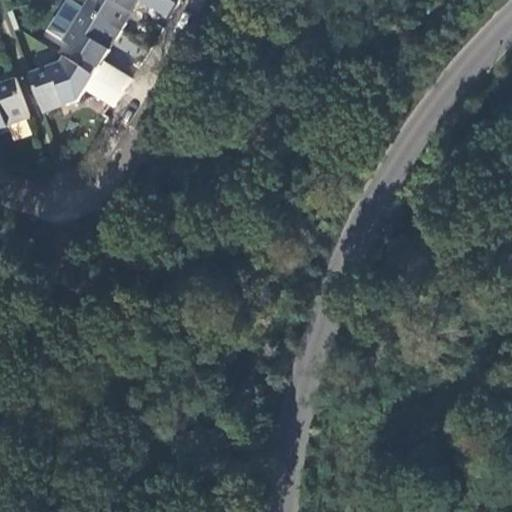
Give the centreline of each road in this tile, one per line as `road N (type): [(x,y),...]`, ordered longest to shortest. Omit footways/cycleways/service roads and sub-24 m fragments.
road 1 (residential): [(511,23),(435,111),(344,267),(306,377),(283,511)]
road 2 (residential): [(219,0),(102,187),(56,206),(0,190)]
